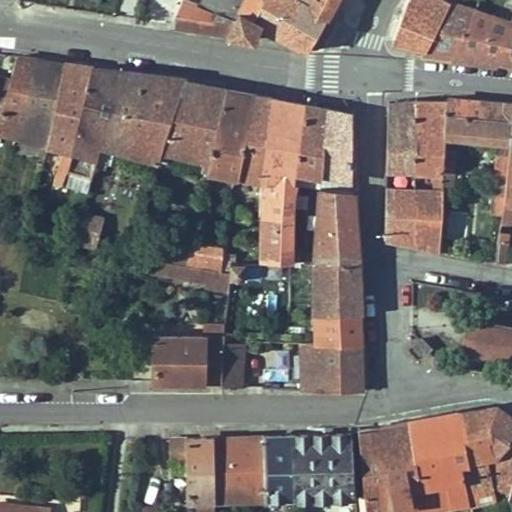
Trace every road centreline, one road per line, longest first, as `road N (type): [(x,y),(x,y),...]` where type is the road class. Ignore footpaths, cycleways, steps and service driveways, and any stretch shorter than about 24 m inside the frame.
road 1 (residential): [(0,416),(371,408)]
road 2 (secondary): [(362,77),(0,20)]
road 3 (residential): [(360,262),(362,77)]
road 4 (residential): [(360,262),(511,293)]
road 5 (secondary): [(511,90),(362,77)]
road 6 (residential): [(511,408),(483,387),(371,408)]
road 7 (residential): [(371,408),(360,262)]
